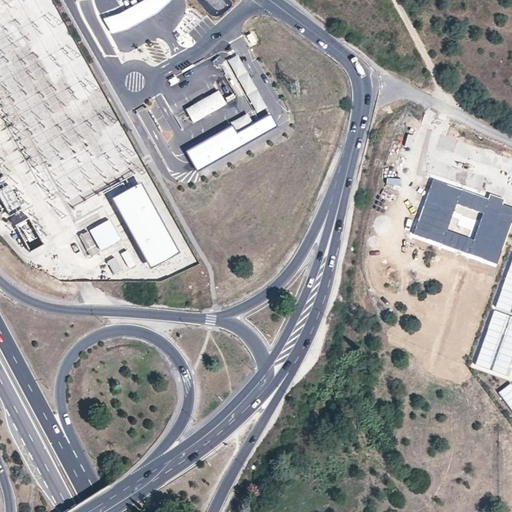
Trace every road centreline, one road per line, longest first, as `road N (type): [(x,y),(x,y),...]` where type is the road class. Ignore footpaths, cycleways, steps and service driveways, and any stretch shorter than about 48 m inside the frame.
road 1 (primary): [(86,482),(61,397),(64,375),(82,345),(117,331),(166,347),(188,375),(182,423),(136,478)]
road 2 (primary): [(223,319),(56,312),(0,284)]
road 3 (tertiary): [(352,156),(290,330),(265,367)]
road 4 (primary): [(352,156),(298,268),(272,293),(223,319)]
road 5 (primary): [(213,511),(310,331)]
road 6 (tertiary): [(352,156),(360,76),(267,0)]
road 7 (tertiary): [(113,511),(257,400)]
road 8 (tertiary): [(310,331),(325,299),(352,156)]
road 9 (primary): [(86,482),(0,323)]
road 10 (tertiary): [(265,367),(206,428),(136,478)]
road 11 (primary): [(0,381),(71,511)]
road 12 (residential): [(511,137),(399,88)]
